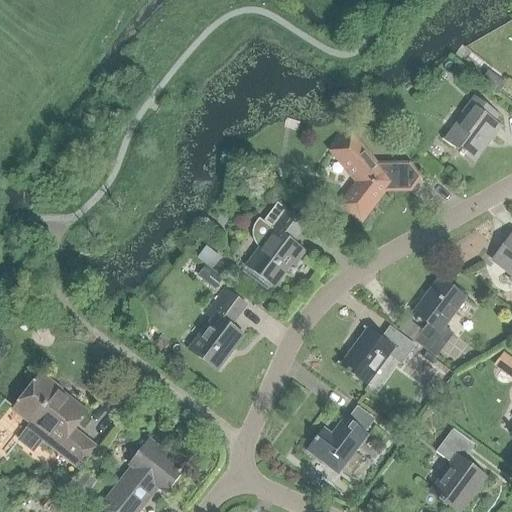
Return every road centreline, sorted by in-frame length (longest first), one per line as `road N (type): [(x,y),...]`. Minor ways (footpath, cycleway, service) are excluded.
road 1 (residential): [(511,185),(375,259),(323,298),(291,336),(242,442)]
road 2 (residential): [(242,442),(114,349)]
